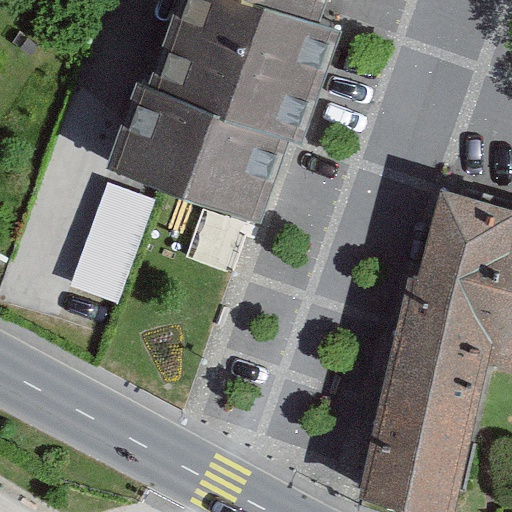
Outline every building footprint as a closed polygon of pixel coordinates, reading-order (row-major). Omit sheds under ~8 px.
[(274,0),(183,0),(152,90),(278,133),(301,141),(342,24),(313,13),(274,0)] [(274,0),(313,13),(317,0),(274,0)] [(161,187),(249,217),(278,133),(152,90),(137,84),(108,169),(161,187)] [(118,294),(148,196),(107,183),(77,281),(118,294)] [(511,359),(511,206),(447,187),(367,490),(447,511),(491,356),(511,359)]
